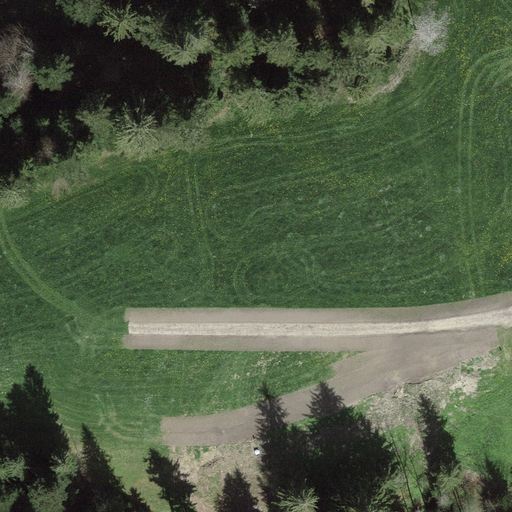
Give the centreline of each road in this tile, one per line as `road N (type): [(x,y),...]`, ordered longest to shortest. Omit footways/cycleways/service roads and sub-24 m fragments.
road 1 (track): [(0,222),(40,293),(118,317),(261,327),(511,312)]
road 2 (track): [(146,0),(133,28),(61,92),(0,165)]
